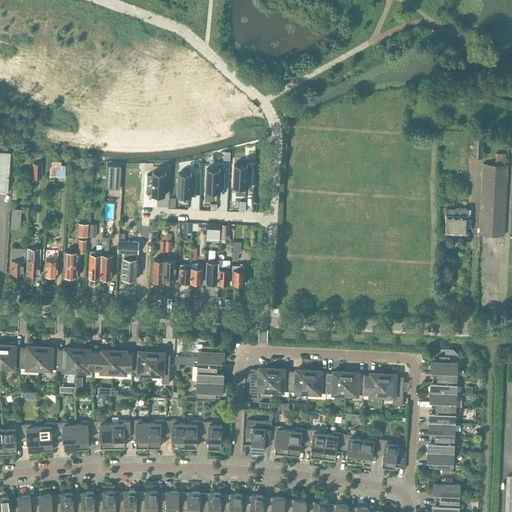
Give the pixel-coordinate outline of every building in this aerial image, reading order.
[(3,42),(0,41),(0,56),(5,57),(5,52),(18,52),(18,43),(22,43),(22,33),(18,33),(18,26),(3,26),(3,42)] [(55,57),(48,57),(48,72),(56,72),(56,67),(66,67),(67,67),(67,45),(70,45),(70,41),(54,41),(55,57)] [(67,67),(66,67),(66,72),(80,72),(80,78),(90,78),(90,63),(82,63),(82,59),(84,59),(84,46),(70,45),(67,45),(67,67)] [(111,74),(102,74),(102,90),(113,90),(113,87),(126,87),(126,75),(130,75),(130,60),(111,60),(111,74)] [(161,84),(151,84),(151,100),(163,100),(163,94),(173,94),(173,98),(187,98),(187,78),(176,78),(176,74),(161,74),(161,84)] [(473,138),(472,157),(482,157),(483,139),(473,138)] [(11,152),(0,151),(0,191),(8,192),(11,152)] [(481,200),(479,234),(504,235),(507,165),(505,165),(505,154),(495,153),(494,164),(483,164),(481,200)] [(50,161),(49,180),(55,180),(55,175),(64,176),(65,165),(60,165),(60,161),(50,161)] [(32,163),(32,178),(41,179),(42,163),(32,163)] [(234,163),(232,186),(251,187),(252,168),(247,167),(247,164),(234,163)] [(107,165),(106,188),(115,189),(118,189),(120,189),(121,166),(107,165)] [(206,168),(205,190),(224,191),(225,172),(220,171),(220,168),(206,168)] [(147,174),(146,193),(165,194),(166,172),(152,171),(152,174),(147,174)] [(178,172),(177,195),(196,196),(197,176),(192,176),(192,173),(178,172)] [(468,209),(446,207),(445,232),(467,233),(468,215),(468,209)] [(12,208),(11,229),(20,230),(21,209),(12,208)] [(79,223),(78,236),(89,236),(89,224),(79,223)] [(207,223),(207,239),(219,240),(220,224),(207,223)] [(229,238),(230,224),(221,224),(221,238),(229,238)] [(87,240),(79,239),(79,251),(87,251),(87,240)] [(138,241),(136,241),(119,240),(118,252),(124,252),(124,258),(123,258),(122,278),(136,279),(137,259),(137,253),(138,253),(138,241)] [(233,242),(233,260),(238,260),(238,253),(240,252),(241,242),(233,242)] [(10,273),(23,274),(23,260),(25,261),(26,248),(12,247),(11,259),(10,259),(10,273)] [(44,259),(46,259),(45,275),(57,275),(58,260),(56,259),(56,257),(52,257),(52,259),(48,259),(49,247),(44,247),(44,259)] [(26,274),(40,274),(40,259),(40,249),(27,248),(26,274)] [(89,253),(88,278),(100,278),(102,254),(102,251),(90,250),(90,253),(89,253)] [(64,275),(77,276),(78,251),(65,251),(65,260),(64,275)] [(113,254),(102,254),(100,278),(112,278),(113,254)] [(164,280),(165,260),(154,259),(153,280),(164,280)] [(218,283),(219,259),(218,259),(218,262),(207,262),(207,267),(206,282),(218,283)] [(219,259),(218,283),(229,283),(230,266),(230,260),(219,259)] [(165,260),(164,280),(175,281),(176,261),(165,260)] [(192,267),(191,281),(202,282),(203,265),(198,264),(198,263),(191,263),(191,264),(191,267),(192,267)] [(179,281),(191,281),(192,267),(191,267),(191,264),(180,264),(179,281)] [(232,265),(232,270),(233,270),(233,283),(244,284),(245,265),(232,265)] [(2,366),(20,367),(21,347),(15,347),(15,344),(3,344),(2,366)] [(198,365),(221,367),(221,361),(224,361),(224,351),(217,351),(217,345),(202,344),(202,350),(198,350),(198,365)] [(20,367),(39,368),(40,346),(27,345),(27,347),(21,347),(20,367)] [(39,368),(57,369),(58,349),(52,348),(52,346),(40,346),(39,368)] [(57,369),(76,370),(77,347),(65,347),(64,349),(58,349),(57,369)] [(76,370),(95,371),(96,350),(89,350),(90,348),(77,347),(76,370)] [(95,371),(113,372),(114,349),(102,348),(102,351),(96,350),(95,371)] [(113,372),(132,373),(133,352),(127,352),(127,350),(114,349),(113,372)] [(132,373),(150,374),(151,351),(139,350),(139,352),(133,352),(132,373)] [(151,351),(150,374),(162,374),(161,383),(169,383),(170,354),(164,354),(164,351),(151,351)] [(433,376),(456,377),(457,362),(450,361),(450,355),(439,355),(439,361),(431,361),(431,370),(433,370),(433,376)] [(198,365),(197,380),(223,382),(223,372),(221,372),(221,367),(198,365)] [(270,390),(272,367),(259,367),(259,369),(250,368),(249,398),(259,398),(259,389),(270,390)] [(270,390),(289,391),(290,370),(284,370),(284,368),(272,367),(270,390)] [(289,391),(308,392),(309,369),(296,368),(296,371),(290,370),(289,391)] [(308,392),(326,393),(327,372),(321,372),(321,370),(309,369),(308,392)] [(326,393),(345,394),(346,371),(333,370),(333,372),(327,372),(326,393)] [(345,394),(363,394),(364,374),(358,374),(358,371),(346,371),(345,394)] [(363,394),(382,395),(383,373),(371,372),(370,374),(364,374),(363,394)] [(383,373),(382,395),(393,396),(393,404),(402,405),(404,376),(395,375),(395,373),(383,373)] [(456,392),(456,377),(433,376),(433,382),(430,382),(430,391),(456,392)] [(223,382),(197,380),(196,396),(220,397),(220,391),(222,391),(223,382)] [(455,407),(456,392),(430,391),(429,400),(432,400),(432,406),(455,407)] [(454,422),(455,407),(432,406),(431,412),(429,411),(429,421),(454,422)] [(270,438),(271,425),(272,420),(248,418),(248,426),(246,426),(246,436),(252,437),(251,450),(263,451),(264,438),(270,438)] [(94,434),(93,420),(82,421),(82,424),(75,424),(76,447),(89,447),(88,434),(94,434)] [(93,420),(94,434),(100,433),(100,446),(112,446),(112,423),(105,423),(105,420),(93,420)] [(130,433),(130,420),(118,420),(118,423),(112,423),(112,446),(125,446),(124,433),(130,433)] [(130,420),(130,433),(136,433),(136,446),(148,446),(148,422),(142,422),(142,420),(130,420)] [(166,433),(166,420),(155,420),(155,422),(148,422),(148,446),(160,446),(161,433),(166,433)] [(166,420),(166,433),(172,433),(172,446),(184,446),(185,423),(178,423),(178,420),(166,420)] [(203,434),(203,421),(191,420),(191,423),(185,423),(184,446),(196,447),(197,434),(203,434)] [(57,422),(58,435),(63,435),(64,448),(76,447),(75,424),(69,424),(69,421),(57,422)] [(203,421),(203,434),(208,434),(208,447),(220,448),(221,435),(227,435),(227,424),(214,424),(214,421),(203,421)] [(454,437),(454,422),(429,421),(428,430),(431,430),(430,436),(454,437)] [(39,426),(40,449),(53,448),(52,435),(58,435),(57,422),(45,423),(46,425),(39,426)] [(21,424),(22,437),(27,437),(28,450),(40,449),(39,426),(32,426),(32,423),(21,424)] [(22,437),(21,424),(9,425),(10,428),(3,428),(4,451),(17,451),(16,438),(22,437)] [(287,453),(289,429),(282,429),(283,426),(271,425),(270,438),(276,439),(275,451),(287,453)] [(289,429),(287,453),(299,454),(300,441),(306,442),(308,428),(296,427),(296,430),(289,429)] [(323,457),(325,433),(319,433),(319,430),(308,428),(306,442),(312,442),(310,455),(323,457)] [(325,433),(323,457),(335,458),(336,445),(342,446),(344,433),(332,431),(332,434),(325,433)] [(358,461),(361,438),(355,437),(355,434),(344,433),(342,446),(348,447),(346,460),(358,461)] [(361,438),(358,461),(370,463),(372,450),(378,451),(380,438),(368,436),(368,439),(361,438)] [(453,452),(454,437),(430,436),(430,442),(428,441),(427,451),(453,452)] [(380,438),(378,451),(384,452),(381,465),(394,467),(396,454),(402,455),(404,445),(391,443),(391,440),(380,438)] [(453,452),(427,451),(427,460),(429,460),(429,466),(442,467),(441,473),(452,473),(453,452)] [(435,498),(459,499),(459,484),(452,483),(452,477),(441,477),(441,483),(433,483),(433,492),(435,493),(435,498)] [(94,511),(115,511),(115,491),(113,491),(113,490),(108,490),(108,491),(103,491),(103,493),(94,493),(94,492),(93,492),(94,511)] [(115,511),(136,511),(136,491),(135,491),(135,490),(129,490),(129,491),(124,491),(124,492),(115,493),(115,491),(115,511)] [(136,491),(136,511),(156,511),(157,491),(156,491),(156,490),(150,490),(150,491),(145,491),(145,492),(136,492),(136,491)] [(156,511),(177,511),(178,491),(177,491),(177,490),(171,490),(171,491),(167,491),(167,492),(157,492),(157,491),(156,511)] [(177,511),(198,511),(199,492),(198,492),(198,491),(192,490),(192,492),(188,491),(188,493),(179,493),(179,491),(178,491),(177,511)] [(73,511),(94,511),(93,492),(92,492),(92,491),(86,491),(86,492),(82,492),(82,494),(73,494),(72,493),(73,511)] [(198,511),(219,511),(221,493),(220,493),(220,492),(214,491),(214,492),(209,492),(209,494),(200,493),(200,492),(199,492),(198,511)] [(52,511),(73,511),(72,493),(71,493),(71,492),(65,492),(65,493),(60,493),(61,495),(51,495),(51,494),(52,511)] [(31,511),(52,511),(51,494),(50,494),(50,493),(44,493),(44,494),(39,495),(39,496),(30,497),(30,495),(31,511)] [(219,511),(240,511),(242,494),(241,494),(241,493),(235,493),(235,494),(230,493),(230,495),(221,494),(221,493),(219,511)] [(10,511),(31,511),(30,495),(29,495),(29,494),(23,495),(23,496),(18,496),(18,498),(9,499),(9,497),(10,511)] [(261,511),(263,496),(262,495),(262,494),(256,494),(256,495),(251,495),(251,496),(242,496),(242,494),(240,511),(261,511)] [(0,511),(10,511),(9,497),(8,497),(8,496),(2,497),(2,498),(0,497),(0,511)] [(261,511),(282,511),(284,497),(283,497),(283,496),(277,496),(277,497),(272,496),(272,498),(263,497),(263,496),(261,511)] [(282,511),(303,511),(305,500),(304,500),(304,499),(298,498),(298,499),(294,498),(293,500),(284,499),(284,498),(284,497),(282,511)] [(458,511),(459,499),(435,498),(435,504),(433,504),(432,511),(458,511)] [(303,511),(325,511),(326,502),(325,502),(325,501),(319,500),(319,501),(315,501),(314,502),(305,501),(306,500),(305,500),(303,511)] [(346,511),(347,505),(346,505),(346,504),(340,503),(340,504),(336,503),(336,505),(326,504),(327,502),(326,502),(325,511),(346,511)]
